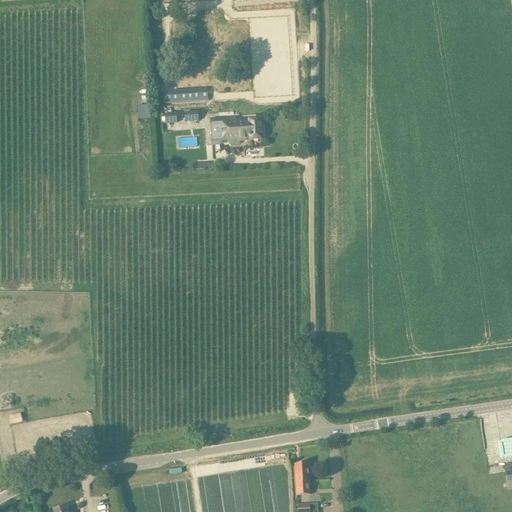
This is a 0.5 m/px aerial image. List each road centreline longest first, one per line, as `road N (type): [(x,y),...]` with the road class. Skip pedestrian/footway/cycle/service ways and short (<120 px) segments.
road 1 (residential): [(320,437),(312,0)]
road 2 (unclassified): [(0,499),(21,485),(320,437)]
road 3 (unclassified): [(320,437),(511,409)]
